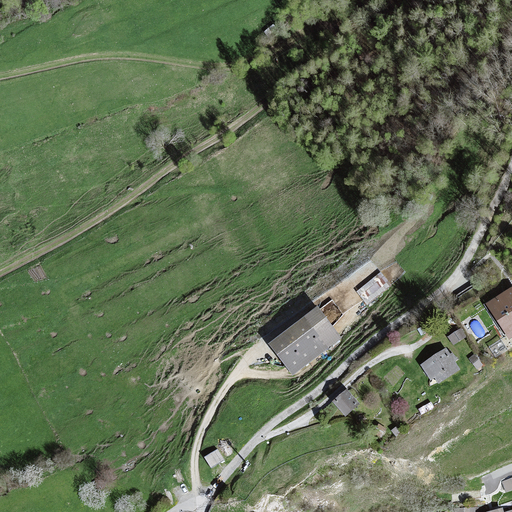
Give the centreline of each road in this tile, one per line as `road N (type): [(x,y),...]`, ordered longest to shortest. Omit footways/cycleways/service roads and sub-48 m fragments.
road 1 (track): [(0,277),(270,111),(326,54),(321,36),(302,33),(262,65),(235,71),(110,55),(0,78)]
road 2 (track): [(195,504),(196,446),(245,359),(325,297),(340,295),(349,304),(337,328)]
road 3 (unclassified): [(194,511),(257,434),(425,305)]
road 4 (track): [(425,305),(473,253),(511,163)]
